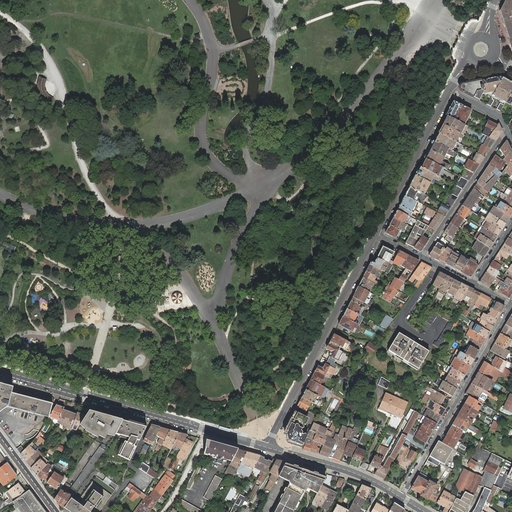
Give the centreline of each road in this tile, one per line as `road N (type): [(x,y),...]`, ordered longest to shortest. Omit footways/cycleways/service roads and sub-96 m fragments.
road 1 (secondary): [(267,447),(0,370)]
road 2 (residential): [(375,233),(267,447)]
road 3 (residential): [(511,305),(400,497)]
road 4 (residential): [(448,90),(375,233)]
road 5 (residential): [(421,257),(507,131)]
road 6 (secondary): [(400,497),(360,475),(267,447)]
